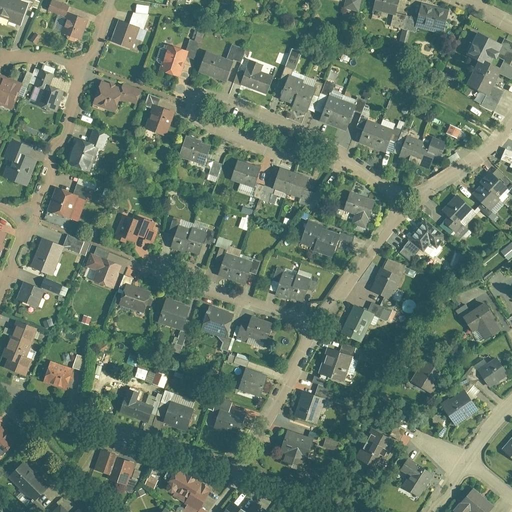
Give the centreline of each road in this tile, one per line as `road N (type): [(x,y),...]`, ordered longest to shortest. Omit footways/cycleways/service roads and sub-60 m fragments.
road 1 (residential): [(353,163),(305,131),(215,93),(200,93),(197,117),(270,153)]
road 2 (residential): [(0,388),(242,468)]
road 3 (residential): [(242,468),(324,324)]
road 4 (residential): [(88,73),(31,221)]
road 5 (residential): [(324,324),(409,210)]
road 6 (residential): [(242,468),(375,511)]
road 7 (residential): [(409,210),(511,125)]
road 8 (residential): [(324,324),(201,280)]
